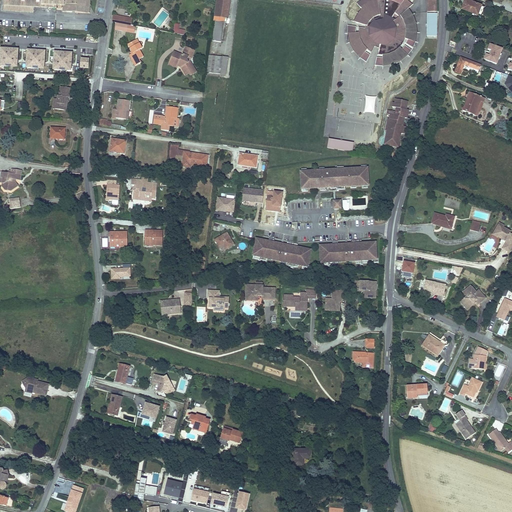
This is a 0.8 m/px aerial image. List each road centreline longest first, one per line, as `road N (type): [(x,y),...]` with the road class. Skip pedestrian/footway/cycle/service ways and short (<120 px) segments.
road 1 (tertiary): [(444,0),(442,47),(392,229),(390,296)]
road 2 (residential): [(81,413),(98,298),(87,127)]
road 3 (tertiary): [(390,296),(385,427),(401,511)]
road 4 (residential): [(81,413),(254,473)]
road 5 (residential): [(390,296),(511,353)]
road 6 (residential): [(87,127),(217,145)]
